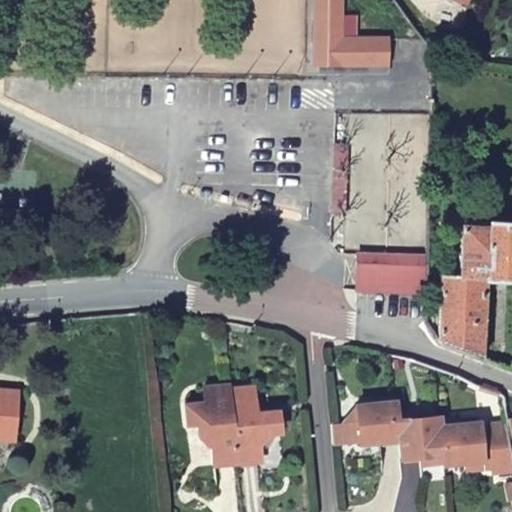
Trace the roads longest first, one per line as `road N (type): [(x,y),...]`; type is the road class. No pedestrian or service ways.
road 1 (residential): [(312,320),(316,276),(297,246),(203,213),(186,211),(166,225),(150,293)]
road 2 (secondary): [(312,320),(511,382)]
road 3 (residential): [(312,320),(324,511)]
road 4 (secondary): [(150,293),(312,320)]
road 5 (secondary): [(0,302),(150,293)]
